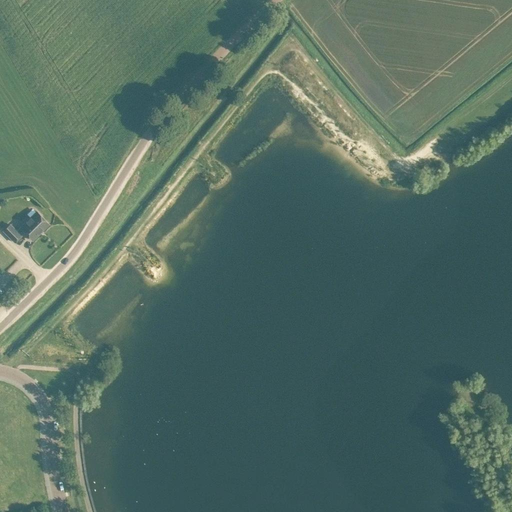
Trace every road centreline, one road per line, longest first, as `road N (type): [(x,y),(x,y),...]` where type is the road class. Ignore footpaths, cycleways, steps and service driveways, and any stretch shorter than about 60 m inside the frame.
road 1 (unclassified): [(0,327),(79,244),(171,107),(276,0)]
road 2 (residential): [(60,511),(43,403),(26,382),(0,370)]
